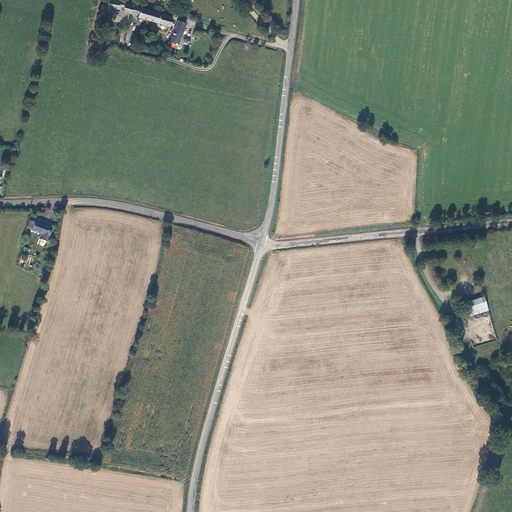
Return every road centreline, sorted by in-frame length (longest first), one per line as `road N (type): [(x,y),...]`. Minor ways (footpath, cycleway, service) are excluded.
road 1 (tertiary): [(190,511),(197,458),(260,241)]
road 2 (tertiary): [(260,241),(105,202),(0,201)]
road 3 (tertiary): [(511,221),(260,241)]
road 4 (tertiary): [(260,241),(296,0)]
